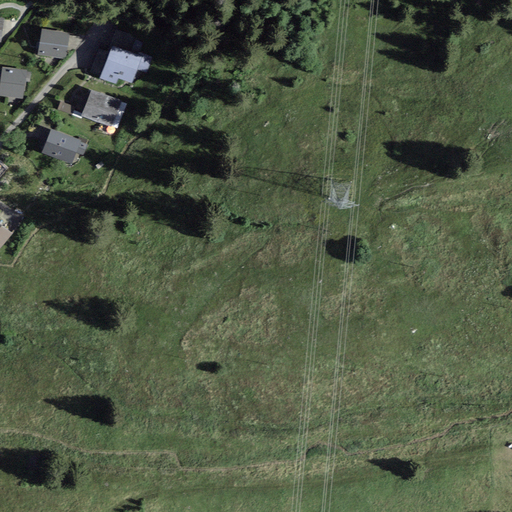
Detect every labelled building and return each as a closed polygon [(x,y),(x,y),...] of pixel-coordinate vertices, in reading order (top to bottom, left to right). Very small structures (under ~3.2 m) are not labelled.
[(65,60),(69,34),(41,29),(36,55),(65,60)] [(136,54),(111,45),(100,76),(116,82),(118,77),(131,82),(136,68),(147,72),(153,57),(137,52),(136,54)] [(0,76),(0,94),(22,98),(26,69),(2,66),(0,76)] [(82,114),(110,125),(120,100),(92,88),(82,114)] [(73,112),(76,104),(61,100),(59,108),(73,112)] [(81,143),(83,139),(52,128),(43,153),(75,164),(78,154),(82,156),(86,145),(81,143)] [(18,233),(0,217),(0,253),(1,254),(18,233)]
